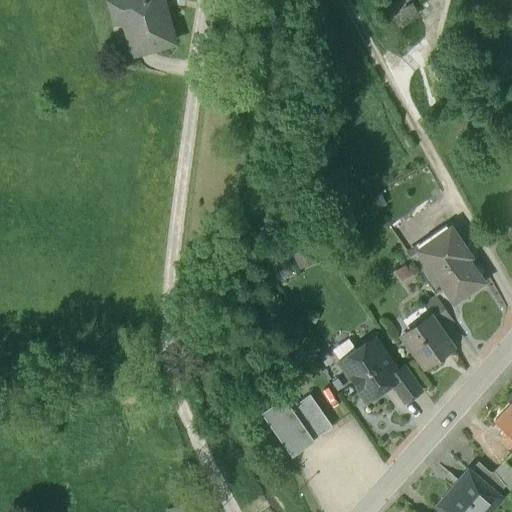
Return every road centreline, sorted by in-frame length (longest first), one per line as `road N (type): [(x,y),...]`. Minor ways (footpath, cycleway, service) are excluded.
road 1 (track): [(210,0),(170,294),(170,352),(186,419),(230,511)]
road 2 (track): [(511,300),(345,0)]
road 3 (residential): [(366,511),(511,343)]
